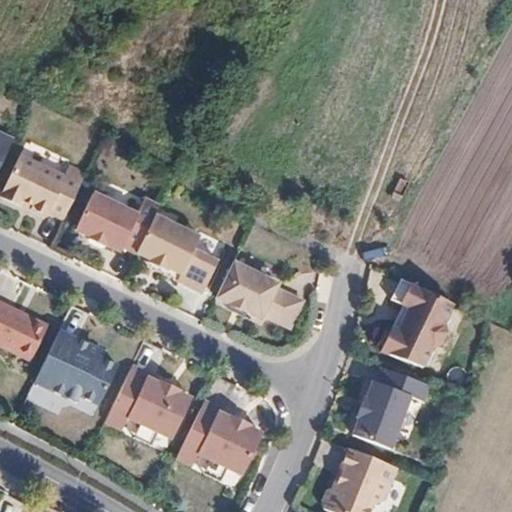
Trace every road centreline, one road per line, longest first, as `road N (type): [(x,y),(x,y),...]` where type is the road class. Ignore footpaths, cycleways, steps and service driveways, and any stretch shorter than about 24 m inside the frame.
road 1 (residential): [(163,151),(195,191),(334,254),(342,268),(331,332),(308,393)]
road 2 (residential): [(0,243),(308,393)]
road 3 (track): [(342,268),(366,216),(408,0)]
road 4 (residential): [(0,446),(116,511)]
road 5 (residential): [(308,393),(265,511)]
